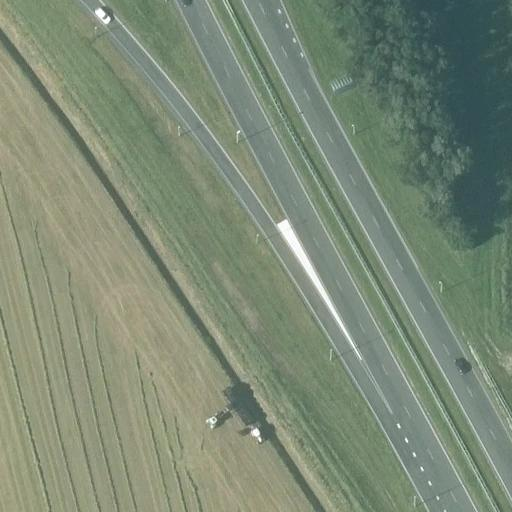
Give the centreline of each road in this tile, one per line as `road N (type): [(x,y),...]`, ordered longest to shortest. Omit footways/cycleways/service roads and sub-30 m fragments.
road 1 (trunk): [(511,473),(257,0)]
road 2 (motorway): [(88,0),(195,126),(403,408)]
road 3 (trunk): [(190,0),(403,408)]
